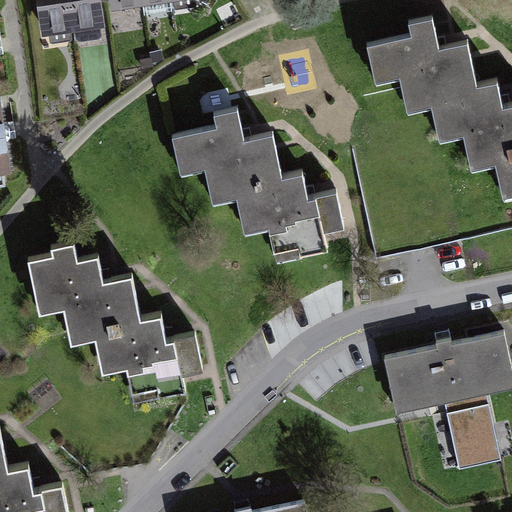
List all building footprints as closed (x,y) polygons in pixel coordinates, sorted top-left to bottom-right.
[(96,0),(42,0),(49,39),(101,31),(96,0)] [(511,96),(500,99),(493,72),(474,76),(464,36),(436,43),(428,10),(406,16),(409,28),(364,38),(374,77),(397,71),(405,105),(429,99),(438,132),(460,127),(468,161),(494,155),(503,191),(511,188),(511,96)] [(2,163),(9,164),(0,101),(0,178),(4,178),(2,163)] [(239,103),(215,108),(218,120),(173,130),(183,170),(207,165),(215,199),(240,194),(248,228),(269,223),(276,253),(329,241),(326,224),(347,219),(339,185),(310,191),(304,163),(283,168),(274,127),(263,130),(246,134),(239,103)] [(79,254),(74,236),(53,241),(55,247),(28,254),(41,307),(64,302),(73,338),(96,332),(105,366),(126,361),(135,397),(188,384),(183,366),(204,361),(195,328),(169,335),(163,307),(143,312),(132,269),(104,276),(97,249),(79,254)] [(511,381),(511,373),(502,328),(385,354),(397,407),(511,381)] [(498,402),(455,411),(465,461),(508,453),(498,402)] [(0,511),(69,511),(62,478),(34,484),(29,460),(9,464),(0,421),(0,420),(0,511)] [(309,511),(307,498),(241,511),(309,511)]
